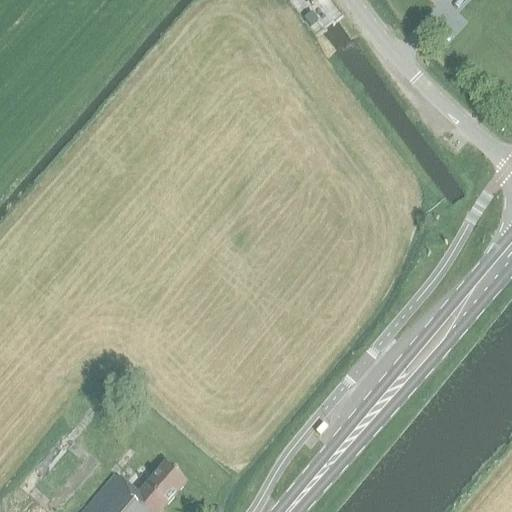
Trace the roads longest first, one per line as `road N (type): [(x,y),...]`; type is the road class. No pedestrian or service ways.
road 1 (primary): [(284,511),(511,242)]
road 2 (tertiary): [(511,168),(442,106),(351,0)]
